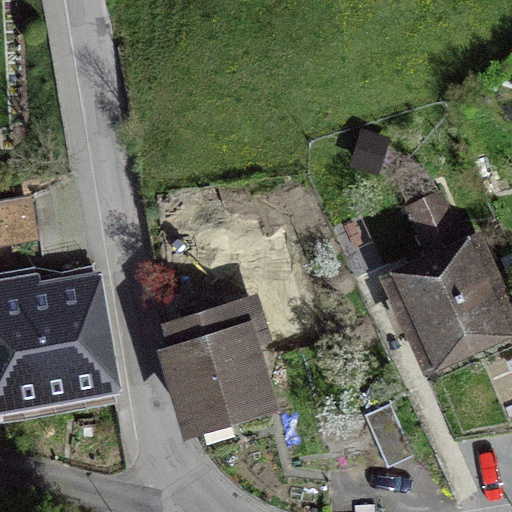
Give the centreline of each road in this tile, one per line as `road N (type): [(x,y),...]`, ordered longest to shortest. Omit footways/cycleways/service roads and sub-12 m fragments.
road 1 (unclassified): [(83,0),(150,390),(169,452),(199,503)]
road 2 (residential): [(0,463),(199,503)]
